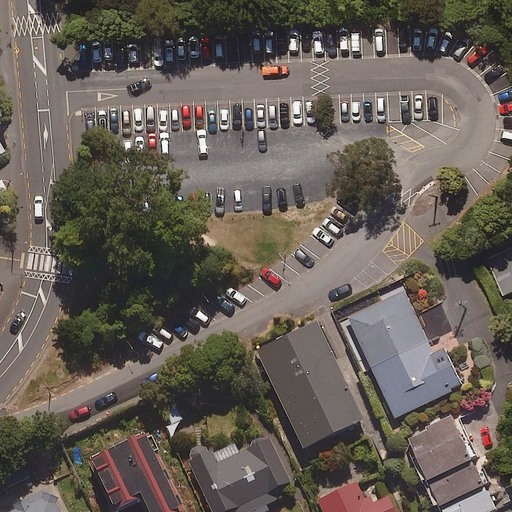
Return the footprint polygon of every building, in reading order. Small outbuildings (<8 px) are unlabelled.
[(511,254),(501,259),(511,288),(511,254)] [(435,353),(406,290),(351,316),(398,417),(465,385),(447,348),(435,353)] [(367,426),(320,329),(259,359),(307,456),(367,426)] [(174,399),(163,404),(171,423),(165,425),(171,439),(188,432),(174,399)] [(493,511),(502,508),(458,415),(410,438),(445,511),(493,511)] [(182,511),(149,437),(92,462),(114,511),(138,511),(147,508),(148,511),(182,511)] [(234,511),(266,511),(268,511),(266,508),(279,501),(276,494),(292,487),(268,438),(232,455),(228,446),(211,454),(206,445),(187,455),(214,511),(228,511),(233,510),(234,511)] [(77,483),(62,489),(71,511),(77,511),(88,508),(77,483)] [(396,511),(389,497),(369,507),(358,483),(319,501),(324,511),(396,511)] [(60,511),(53,496),(18,511),(60,511)]
